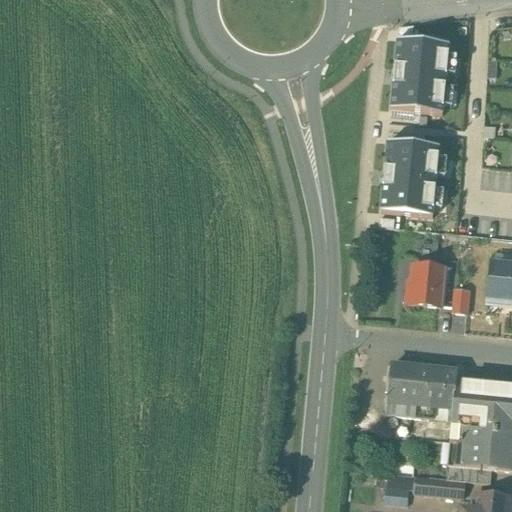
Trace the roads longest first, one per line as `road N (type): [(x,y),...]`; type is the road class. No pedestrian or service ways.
road 1 (secondary): [(325,336),(316,174),(290,70)]
road 2 (unknown): [(482,0),(468,180),(485,209),(511,209)]
road 3 (residential): [(511,354),(325,336)]
road 4 (secondary): [(309,511),(325,336)]
road 5 (secondary): [(202,0),(205,27),(230,60),(269,73),(290,70)]
road 6 (residential): [(340,11),(467,0)]
